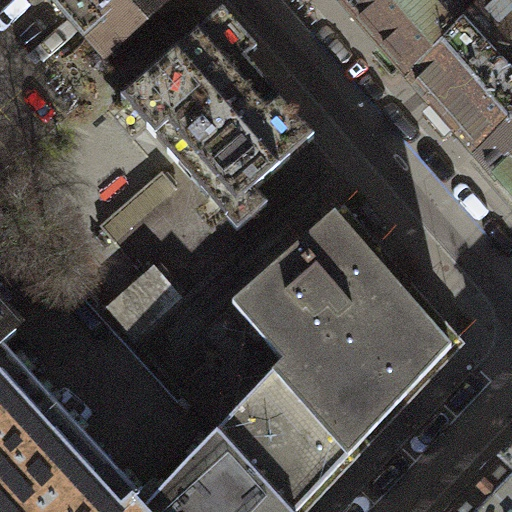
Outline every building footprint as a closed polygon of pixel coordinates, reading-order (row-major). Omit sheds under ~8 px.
[(53,0),(105,60),(172,0),(53,0)] [(410,82),(484,6),(478,0),(338,0),(358,23),(410,82)] [(477,158),(511,124),(511,10),(502,0),(488,0),(484,6),(410,82),(433,109),(477,158)] [(211,22),(122,100),(239,233),(269,207),(255,192),(316,139),(270,87),(246,60),(258,50),(224,11),(211,22)] [(95,226),(170,159),(122,100),(83,102),(0,175),(0,186),(108,307),(140,277),(95,226)] [(511,124),(477,158),(511,198),(511,124)] [(283,364),(219,433),(289,511),(299,511),(319,491),(452,349),(394,283),(335,217),(233,305),(283,364)] [(184,299),(155,266),(108,307),(106,308),(135,341),(184,299)] [(0,346),(3,345),(16,332),(0,314),(0,346)] [(205,447),(149,505),(3,345),(0,346),(0,511),(289,511),(219,433),(205,447)] [(511,511),(511,453),(456,511),(511,511)]
